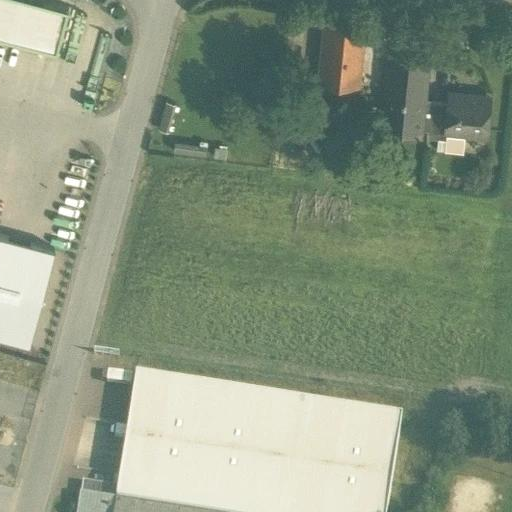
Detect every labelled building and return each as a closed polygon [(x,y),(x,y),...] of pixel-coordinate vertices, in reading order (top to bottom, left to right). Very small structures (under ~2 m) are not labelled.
[(68,6),(43,0),(0,0),(0,34),(56,50),(68,6)] [(363,25),(323,21),(317,81),(357,85),(363,25)] [(427,61),(387,57),(380,125),(419,130),(423,101),(427,61)] [(488,97),(448,93),(447,103),(444,130),(445,130),(461,131),(464,135),(478,137),(482,134),(484,134),(488,97)] [(447,103),(423,101),(419,130),(425,130),(425,137),(444,139),(445,130),(444,130),(447,103)] [(54,249),(0,234),(0,336),(29,344),(54,249)] [(385,511),(400,418),(135,376),(117,488),(115,501),(188,511),(385,511)] [(117,488),(82,483),(80,495),(115,501),(117,488)] [(80,495),(79,495),(76,511),(113,511),(115,501),(80,495)] [(188,511),(115,501),(113,511),(188,511)]
